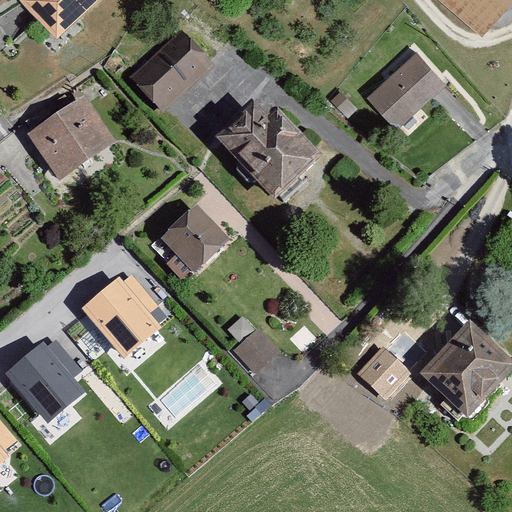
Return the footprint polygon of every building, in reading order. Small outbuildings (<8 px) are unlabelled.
[(26,0),(65,41),(107,0),(26,0)] [(511,6),(511,0),(440,0),(485,38),(511,6)] [(188,33),(136,81),(167,116),(220,68),(188,33)] [(424,52),(372,98),(400,130),(453,84),(424,52)] [(92,101),(35,139),(67,186),(124,148),(92,101)] [(261,108),(225,142),(283,204),(329,162),(282,112),(273,120),(261,108)] [(203,207),(168,239),(200,275),(236,242),(203,207)] [(161,331),(118,281),(81,313),(124,363),(161,331)] [(511,352),(477,320),(425,376),(474,422),(511,382),(511,352)] [(264,327),(239,349),(260,374),(286,352),(264,327)] [(86,395),(43,345),(5,377),(49,427),(86,395)] [(0,468),(9,461),(0,450),(0,468)]
